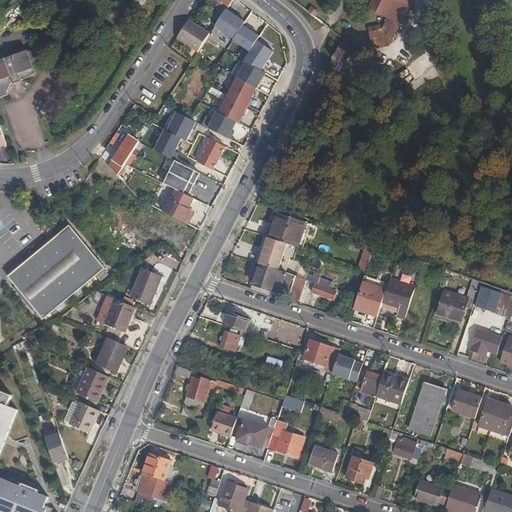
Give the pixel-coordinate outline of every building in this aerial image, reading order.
[(234,19),(236,21),(245,7),(236,0),(233,0),(229,7),(219,22),(211,34),(205,43),(199,52),(198,53),(210,61),(221,44),(212,38),(216,32),(218,33),(223,25),(225,26),(229,20),(231,22),(234,19)] [(229,7),(233,0),(205,0),(205,1),(218,10),(223,3),(229,7)] [(380,25),(369,28),(374,48),(389,45),(411,0),(373,0),(370,7),(389,17),(382,31),(380,25)] [(214,19),(219,22),(229,7),(223,3),(218,10),(219,11),(214,19)] [(250,27),(257,16),(245,7),(236,21),(243,26),(233,39),(240,43),(243,38),(246,39),(253,29),(250,27)] [(312,7),(308,12),(315,17),(318,13),(312,7)] [(178,38),(199,52),(205,43),(211,34),(190,20),(178,38)] [(350,54),(339,48),(330,65),(335,67),(338,61),(345,65),(350,54)] [(28,51),(0,61),(0,99),(9,96),(8,94),(12,84),(15,83),(14,81),(20,78),(21,81),(33,77),(33,75),(36,74),(33,68),(39,60),(35,50),(28,52),(28,51)] [(259,64),(248,83),(254,86),(257,88),(260,90),(266,80),(265,78),(270,70),(259,64)] [(400,74),(408,83),(418,74),(410,65),(400,74)] [(236,77),(219,111),(236,120),(240,122),(257,88),(254,86),(248,83),(236,77)] [(217,110),(208,127),(215,131),(228,138),(237,121),(236,120),(219,111),(217,110)] [(186,118),(183,125),(190,128),(193,121),(186,118)] [(147,132),(152,136),(158,127),(153,123),(147,132)] [(215,131),(198,162),(215,172),(232,140),(228,138),(215,131)] [(113,160),(124,167),(140,142),(130,135),(113,160)] [(113,160),(110,166),(118,176),(124,167),(113,160)] [(200,173),(176,161),(170,171),(194,184),(200,173)] [(215,172),(198,162),(195,168),(212,177),(215,172)] [(194,184),(170,171),(164,182),(179,190),(188,195),(194,184)] [(188,195),(179,190),(173,200),(189,208),(194,198),(188,195)] [(173,200),(171,199),(165,212),(189,224),(193,216),(191,214),(193,210),(189,208),(173,200)] [(307,222),(278,212),(269,238),(294,246),(298,248),(307,222)] [(106,268),(71,227),(10,277),(45,319),(96,276),(105,269),(106,268)] [(285,273),(294,246),(269,238),(263,236),(254,262),(259,264),(285,273)] [(368,242),(359,268),(367,271),(376,244),(368,242)] [(293,284),(288,300),(298,304),(305,284),(306,280),(285,273),(259,264),(251,288),(272,295),(276,283),(283,285),(284,282),(293,284)] [(96,276),(101,282),(109,275),(105,269),(96,276)] [(143,269),(131,297),(151,306),(163,277),(143,269)] [(389,285),(390,283),(366,274),(363,282),(387,290),(389,285)] [(413,293),(416,286),(391,278),(390,283),(389,285),(413,293)] [(468,299),(445,291),(438,314),(461,321),(466,308),(473,310),(479,292),(482,283),(475,280),(468,299)] [(356,304),(380,312),(380,310),(383,304),(387,290),(363,282),(358,297),(356,304)] [(337,291),(314,284),(311,293),(334,300),(337,291)] [(396,319),(404,321),(413,293),(389,285),(387,290),(383,304),(400,309),(397,316),(396,319)] [(482,286),(475,306),(505,316),(511,296),(482,286)] [(117,300),(107,325),(126,332),(136,307),(117,300)] [(383,304),(380,310),(397,316),(400,309),(383,304)] [(228,312),(223,325),(247,332),(251,321),(228,312)] [(486,356),(487,352),(497,355),(503,338),(477,330),(470,352),(486,356)] [(241,335),(226,331),(221,347),(236,351),(241,337),(248,339),(249,334),(242,332),(241,335)] [(117,374),(129,347),(112,340),(109,338),(109,339),(97,365),(117,374)] [(305,359),(335,368),(337,361),(341,350),(311,340),(305,359)] [(502,361),(511,364),(511,342),(508,341),(502,361)] [(269,357),(266,366),(281,371),(284,361),(269,357)] [(327,392),(335,395),(337,390),(344,392),(347,383),(350,384),(356,367),(337,361),(335,368),(333,374),(327,392)] [(371,396),(376,397),(377,396),(384,372),(387,365),(375,361),(372,373),(368,372),(362,392),(371,396)] [(190,377),(192,371),(178,366),(175,373),(190,377)] [(97,401),(109,377),(90,368),(78,393),(97,401)] [(377,396),(402,404),(409,381),(384,372),(377,396)] [(210,386),(214,387),(215,384),(216,381),(202,377),(201,379),(192,376),(185,403),(203,408),(210,386)] [(244,388),(217,379),(216,381),(215,384),(243,394),(244,388)] [(426,382),(410,430),(431,437),(447,389),(426,382)] [(0,511),(46,511),(52,500),(0,478),(0,460),(20,411),(11,407),(15,397),(0,391),(0,511)] [(455,411),(476,418),(483,398),(461,391),(455,411)] [(294,405),(296,398),(286,395),(284,401),(284,402),(294,405)] [(368,405),(366,404),(364,408),(372,411),(376,397),(371,396),(368,405)] [(480,426),(510,436),(511,429),(511,416),(510,416),(511,411),(511,406),(489,399),(480,426)] [(340,408),(332,406),(330,410),(339,413),(346,415),(350,402),(343,400),(340,408)] [(90,433),(100,411),(81,402),(71,425),(90,433)] [(357,404),(350,402),(346,415),(357,419),(363,421),(368,422),(372,411),(364,408),(357,406),(357,404)] [(181,414),(193,418),(195,411),(184,407),(181,414)] [(337,420),(339,413),(330,410),(322,407),(319,414),(337,420)] [(212,430),(231,437),(237,419),(218,412),(212,430)] [(269,427),(244,419),(237,439),(262,448),(263,447),(268,448),(275,429),(277,421),(272,419),(269,427)] [(360,429),(363,421),(357,419),(354,427),(360,429)] [(285,423),(278,420),(277,421),(275,429),(268,448),(268,449),(276,452),(277,449),(299,457),(305,438),(283,430),(285,423)] [(388,444),(392,433),(393,430),(385,428),(384,431),(388,433),(384,443),(388,444)] [(391,452),(397,435),(392,433),(388,444),(386,450),(391,452)] [(60,434),(46,439),(55,463),(68,458),(60,434)] [(398,442),(394,453),(411,459),(412,458),(417,443),(402,438),(400,443),(398,442)] [(412,458),(419,460),(423,446),(424,446),(426,441),(419,439),(418,443),(417,443),(412,458)] [(445,460),(460,465),(461,464),(461,463),(464,454),(436,445),(426,441),(424,446),(447,453),(445,460)] [(315,446),(310,464),(333,471),(339,453),(315,446)] [(487,462),(464,454),(461,463),(497,475),(500,466),(487,462)] [(150,455),(144,474),(145,474),(166,481),(170,469),(172,462),(150,455)] [(346,478),(365,484),(366,479),(369,479),(374,464),(353,457),(346,478)] [(508,459),(503,457),(501,461),(500,466),(505,468),(508,459)] [(72,467),(79,470),(83,463),(76,460),(72,467)] [(172,483),(176,471),(170,469),(166,481),(172,483)] [(169,493),(172,483),(166,481),(145,474),(144,477),(142,476),(138,487),(141,488),(139,492),(140,493),(137,502),(159,509),(162,500),(169,502),(172,493),(169,493)] [(221,482),(213,479),(207,494),(216,497),(221,482)] [(439,503),(447,505),(452,491),(420,481),(415,498),(438,505),(439,503)] [(211,511),(219,511),(222,506),(239,511),(247,511),(251,503),(245,501),(248,491),(227,484),(221,501),(216,499),(211,511)] [(382,488),(375,485),(371,496),(378,499),(382,488)] [(482,495),(454,486),(452,491),(447,505),(446,509),(453,511),(484,511),(485,510),(489,498),(482,496),(482,495)] [(511,511),(511,495),(492,489),(489,498),(485,510),(489,511),(511,511)] [(311,511),(312,499),(304,498),(302,510),(311,511)] [(201,508),(209,510),(212,501),(204,499),(201,508)] [(268,511),(269,509),(251,503),(247,511),(268,511)]
